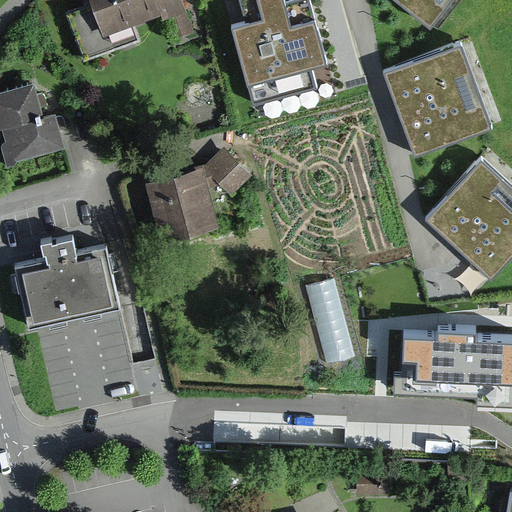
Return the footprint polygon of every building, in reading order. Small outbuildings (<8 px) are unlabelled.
[(177,0),(89,0),(91,6),(66,13),(81,61),(134,44),(129,28),(163,17),(167,32),(185,26),(177,0)] [(252,0),(256,12),(225,21),(251,111),(321,91),(314,66),(327,62),(309,0),(282,0),(278,1),(277,0),(252,0)] [(444,0),(406,0),(431,18),(444,0)] [(458,38),(384,66),(416,149),(490,121),(458,38)] [(34,79),(0,88),(0,124),(3,124),(7,137),(4,138),(3,139),(2,141),(2,142),(7,162),(14,160),(16,158),(17,157),(17,155),(65,142),(55,108),(43,111),(34,79)] [(511,184),(478,149),(418,206),(486,277),(511,251),(511,184)] [(212,172),(153,185),(165,240),(224,227),(215,185),(234,194),(245,177),(217,160),(212,172)] [(104,247),(22,268),(37,326),(119,306),(104,247)] [(422,289),(411,262),(372,277),(383,304),(422,289)] [(437,340),(404,339),(403,363),(407,364),(407,378),(394,378),(393,395),(478,397),(478,406),(511,407),(511,342),(473,342),(474,335),(437,334),(437,340)] [(406,472),(370,473),(370,495),(406,494),(406,472)]
